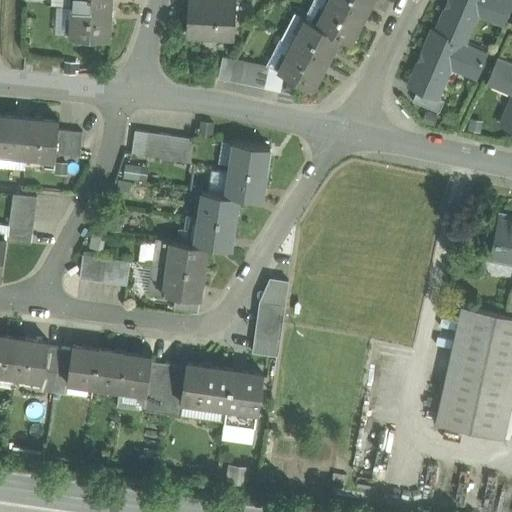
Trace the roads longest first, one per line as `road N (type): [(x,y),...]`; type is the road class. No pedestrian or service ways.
road 1 (residential): [(343,130),(217,321),(184,327),(32,305)]
road 2 (residential): [(32,305),(94,193),(125,94)]
road 3 (residential): [(343,130),(125,94)]
road 4 (residential): [(511,166),(343,130)]
road 5 (secondary): [(0,488),(163,511)]
road 6 (residential): [(411,0),(343,130)]
road 7 (residential): [(125,94),(0,82)]
